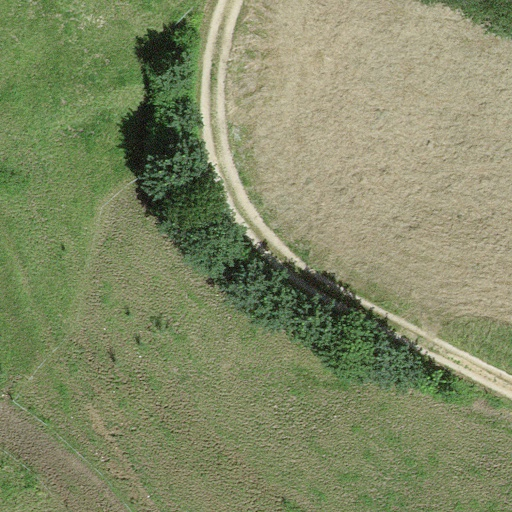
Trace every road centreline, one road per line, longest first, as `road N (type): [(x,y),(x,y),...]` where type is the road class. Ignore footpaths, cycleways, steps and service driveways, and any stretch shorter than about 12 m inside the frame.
road 1 (track): [(511,387),(366,318),(284,268),(245,231),(218,184),(199,118),(229,0)]
road 2 (track): [(99,511),(0,432)]
